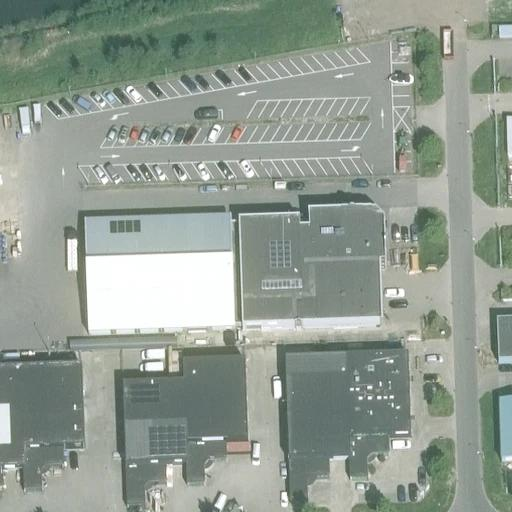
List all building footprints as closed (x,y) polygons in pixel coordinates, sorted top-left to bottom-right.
[(88,337),(235,332),(235,330),(383,327),(381,267),(386,267),(384,227),(379,227),(371,219),(371,214),(308,216),(308,222),(238,224),(239,226),(231,226),(85,229),(88,337)] [(498,365),(511,364),(511,322),(496,323),(498,365)] [(330,480),(329,463),(349,462),(350,483),(368,482),(367,463),(371,459),(389,458),(389,441),(411,440),(408,358),(285,362),(290,505),(308,504),(307,485),(311,481),(330,480)] [(145,509),(144,491),(149,486),(167,485),(166,468),(186,468),(187,488),(205,487),(204,468),(208,463),(226,463),(226,446),(248,445),(245,363),(183,366),(183,386),(123,388),(127,510),(145,509)] [(0,371),(0,490),(4,491),(3,474),(23,473),(24,493),(25,493),(42,492),(41,473),(46,469),(62,468),(64,469),(63,452),(85,451),(82,369),(0,371)] [(511,403),(499,404),(501,463),(511,463),(511,403)]
